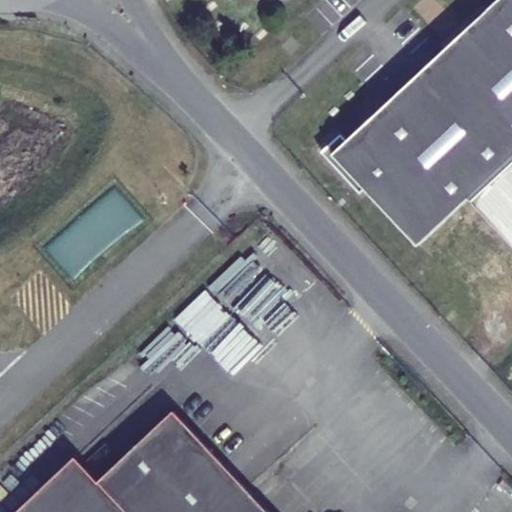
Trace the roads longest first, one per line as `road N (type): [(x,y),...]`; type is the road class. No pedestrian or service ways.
road 1 (tertiary): [(184,88),(511,434)]
road 2 (tertiary): [(57,0),(92,16),(184,88)]
